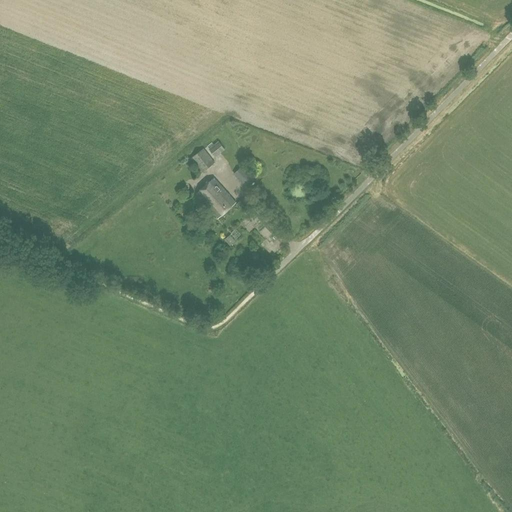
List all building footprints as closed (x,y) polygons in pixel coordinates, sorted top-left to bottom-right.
[(209,146),(210,148),(217,156),(226,149),(220,141),(214,145),(212,143),(209,146)] [(203,148),(191,157),(202,172),(214,162),(203,148)] [(252,178),(243,166),(233,173),(244,185),(252,178)] [(210,194),(221,185),(214,177),(196,193),(208,208),(216,201),(210,194)] [(236,202),(221,185),(210,194),(216,201),(208,208),(218,218),(236,202)]
